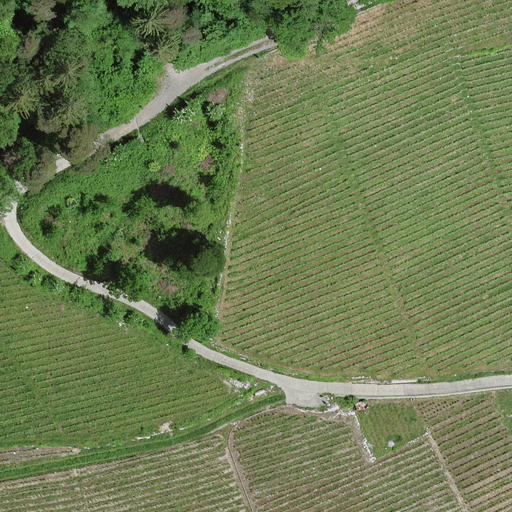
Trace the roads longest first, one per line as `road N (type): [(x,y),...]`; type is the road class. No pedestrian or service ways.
road 1 (track): [(511,380),(371,390),(294,384),(201,350),(135,303),(58,271),(22,241),(10,211),(18,193),(270,40)]
road 2 (track): [(0,477),(207,429),(302,385)]
